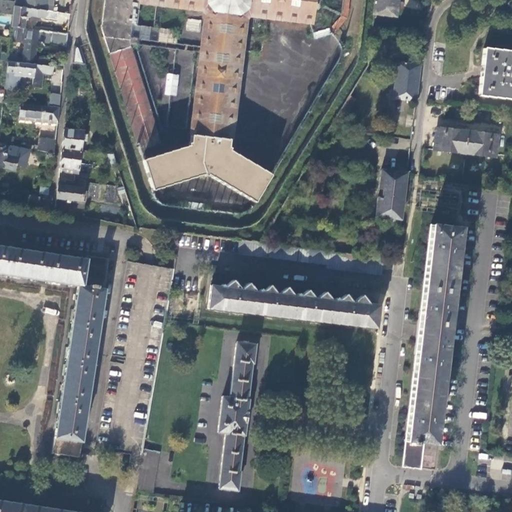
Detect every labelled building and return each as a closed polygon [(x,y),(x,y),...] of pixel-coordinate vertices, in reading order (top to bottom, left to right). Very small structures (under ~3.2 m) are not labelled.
[(15,6),(15,2),(0,0),(0,13),(14,15),(15,6)] [(15,0),(15,2),(15,6),(53,11),(53,0),(15,0)] [(104,0),(101,28),(139,150),(161,144),(130,45),(130,44),(133,25),(135,26),(138,3),(183,8),(203,11),(205,13),(201,46),(200,52),(189,142),(186,143),(187,146),(142,160),(151,190),(203,175),(203,177),(207,177),(207,176),(253,202),(269,174),(229,151),(230,149),(228,148),(239,54),(243,19),(248,16),(267,18),(309,24),(313,38),(331,33),(344,18),(347,0),(104,0)] [(399,0),(374,0),(373,15),(397,18),(399,0)] [(53,11),(15,6),(14,15),(12,26),(14,26),(24,28),(25,23),(27,23),(28,15),(58,19),(58,12),(53,11)] [(198,32),(201,20),(187,17),(185,29),(198,32)] [(177,30),(135,26),(133,25),(130,44),(200,52),(201,46),(179,43),(175,43),(177,30)] [(24,56),(9,54),(8,61),(48,66),(49,57),(35,55),(36,45),(37,41),(41,39),(44,46),(51,47),(51,43),(53,32),(24,28),(14,26),(12,41),(25,43),(24,56)] [(53,32),(51,43),(67,45),(68,34),(53,32)] [(72,62),(85,64),(79,46),(74,45),(72,62)] [(478,96),(511,100),(511,51),(483,48),(478,96)] [(53,74),(54,67),(48,66),(8,61),(7,74),(33,77),(32,87),(42,88),(43,73),(53,74)] [(416,100),(420,65),(396,62),(392,99),(416,101),(416,100)] [(177,75),(166,74),(164,96),(175,97),(177,75)] [(50,92),(48,103),(59,104),(60,93),(50,92)] [(354,99),(348,95),(328,127),(335,131),(337,128),(354,99)] [(58,116),(59,108),(21,103),(20,107),(19,116),(22,117),(58,121),(58,116)] [(473,123),(473,129),(492,131),(493,125),(473,123)] [(83,134),(83,131),(64,128),(63,138),(62,148),(81,150),(82,141),(87,141),(87,135),(83,134)] [(433,150),(495,157),(498,136),(436,128),(433,150)] [(13,137),(0,134),(0,142),(12,145),(13,137)] [(54,154),(56,140),(47,139),(39,138),(37,147),(24,144),(23,147),(54,154)] [(12,145),(0,142),(0,165),(16,169),(18,158),(17,158),(19,146),(12,145)] [(84,181),(87,182),(88,174),(78,173),(81,150),(62,148),(61,160),(59,172),(74,173),(74,180),(84,181)] [(400,225),(407,172),(407,167),(398,165),(397,171),(380,169),(378,188),(382,189),(381,198),(377,197),(375,216),(391,219),(391,224),(400,225)] [(81,200),(84,181),(74,180),(58,178),(57,190),(56,198),(64,199),(63,201),(84,204),(85,200),(81,200)] [(26,194),(25,204),(39,207),(40,196),(26,194)] [(402,466),(434,469),(439,470),(442,445),(437,444),(437,443),(433,443),(455,263),(459,228),(430,225),(402,466)] [(383,258),(259,242),(239,240),(237,253),(326,265),(326,267),(381,275),(383,258)] [(52,454),(78,458),(86,409),(90,410),(94,384),(90,384),(95,347),(100,347),(104,321),(99,321),(109,258),(78,254),(77,258),(55,255),(56,250),(30,247),(29,251),(0,246),(0,273),(27,278),(65,283),(77,285),(74,304),(68,347),(60,395),(53,441),(52,454)] [(220,287),(211,286),(208,308),(375,327),(378,305),(369,304),(361,295),(355,300),(351,295),(349,297),(347,293),(339,299),(337,297),(333,300),(331,299),(324,292),(317,297),(313,291),(310,294),(307,290),(300,296),(298,293),(296,295),(293,295),(287,288),(280,293),(275,287),(272,289),(269,286),(263,291),(260,290),(259,291),(257,291),(250,283),(244,287),(239,281),(236,283),(233,280),(228,283),(225,283),(220,287)] [(218,488),(237,490),(239,471),(238,471),(242,435),(244,435),(248,400),(247,399),(251,363),(252,364),(255,344),(235,342),(229,397),(221,396),(217,431),(225,432),(218,488)] [(158,450),(142,448),(141,451),(135,489),(152,491),(158,450)] [(74,511),(74,509),(44,504),(35,503),(35,506),(24,504),(25,501),(0,497),(0,511),(74,511)]
